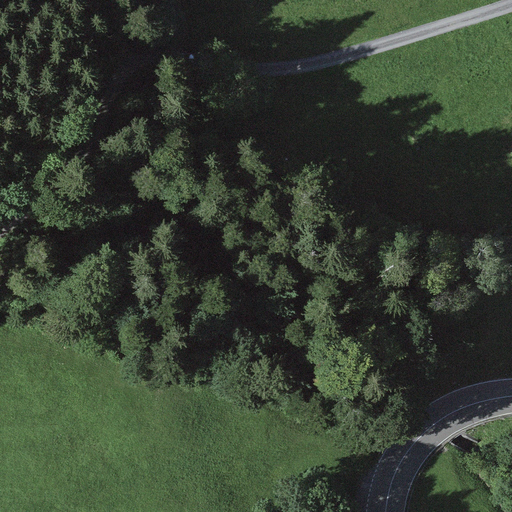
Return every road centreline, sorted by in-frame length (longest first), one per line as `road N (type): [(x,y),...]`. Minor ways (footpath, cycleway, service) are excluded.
road 1 (track): [(0,224),(91,153),(116,67),(152,52),(226,72),(308,67),(511,4)]
road 2 (secondary): [(511,397),(449,415),(419,438),(394,476),(386,511)]
road 3 (unknown): [(0,40),(152,52)]
